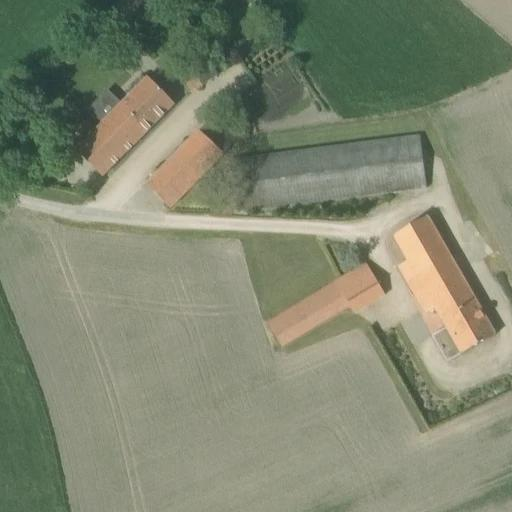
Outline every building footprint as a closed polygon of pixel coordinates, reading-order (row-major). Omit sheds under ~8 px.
[(113,42),(163,0),(121,0),(95,22),(113,42)] [(190,95),(219,75),(205,54),(175,74),(190,95)] [(88,109),(103,124),(76,151),(103,178),(175,106),(148,78),(122,104),(107,90),(88,109)] [(212,119),(199,132),(146,186),(170,210),(224,155),(223,155),(236,142),(212,119)] [(420,138),(230,162),(237,212),(426,187),(420,138)] [(495,335),(427,218),(394,237),(408,261),(398,267),(426,315),(435,310),(446,328),(432,337),(447,363),(495,335)] [(366,265),(267,325),(280,346),(348,305),(354,314),(385,295),(366,265)]
